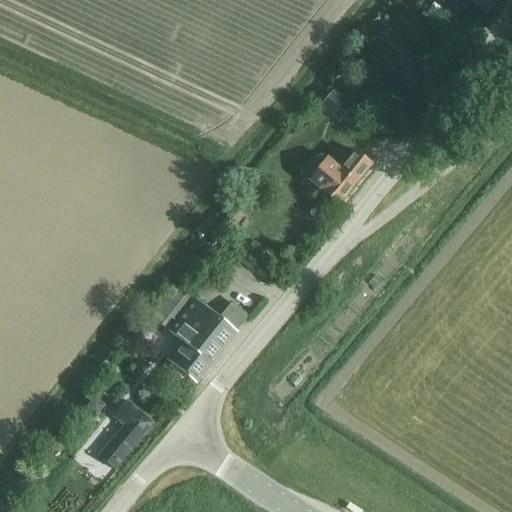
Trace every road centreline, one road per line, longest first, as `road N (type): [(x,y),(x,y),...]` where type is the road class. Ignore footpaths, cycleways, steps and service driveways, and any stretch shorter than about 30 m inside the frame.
road 1 (unclassified): [(324,254),(482,61),(511,9)]
road 2 (unclassified): [(324,254),(374,226),(511,103)]
road 3 (unclassified): [(177,434),(324,254)]
road 4 (unclassified): [(291,511),(177,434)]
